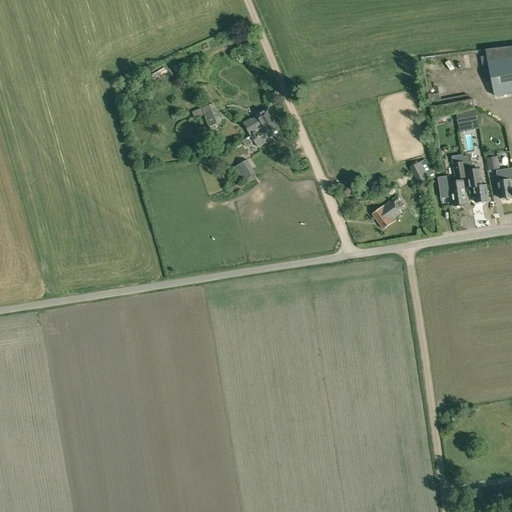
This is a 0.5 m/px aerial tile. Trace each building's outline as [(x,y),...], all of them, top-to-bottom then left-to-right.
[(490,77),(494,96),(511,92),(511,46),(485,49),(486,55),(481,56),(484,78),(490,77)] [(457,62),(462,74),(469,71),(464,59),(457,62)] [(439,81),(442,89),(456,85),(453,77),(439,81)] [(456,113),(458,125),(478,121),(475,109),(473,99),(470,100),(468,94),(441,99),(439,93),(430,96),(432,105),(432,107),(431,107),(433,118),(456,113)] [(205,114),(211,131),(217,128),(216,124),(222,121),(214,103),(195,111),(192,112),(195,118),(199,117),(205,114)] [(251,134),(275,119),(269,109),(262,113),(260,111),(255,114),(256,117),(252,120),(251,118),(243,123),(251,134)] [(255,141),(258,147),(266,142),(265,140),(281,130),(275,119),(251,134),(251,135),(242,141),(246,147),(255,141)] [(486,158),(488,170),(500,168),(498,156),(494,157),(493,152),(489,153),(490,157),(486,158)] [(473,189),(475,202),(489,200),(486,185),(484,185),(483,179),(481,167),(473,169),(472,162),(469,162),(468,156),(463,156),(467,178),(469,189),(473,189)] [(234,168),(242,182),(256,173),(247,159),(234,168)] [(410,167),(418,184),(430,178),(435,175),(427,159),(422,162),(422,161),(410,167)] [(455,180),(467,178),(463,161),(453,163),(455,180)] [(498,182),(500,198),(511,196),(511,188),(511,180),(510,180),(509,175),(498,176),(499,182),(498,182)] [(450,182),(454,206),(467,203),(463,180),(450,182)] [(372,214),(383,229),(394,222),(393,219),(402,213),(396,204),(401,200),(397,195),(382,206),(372,214)]
